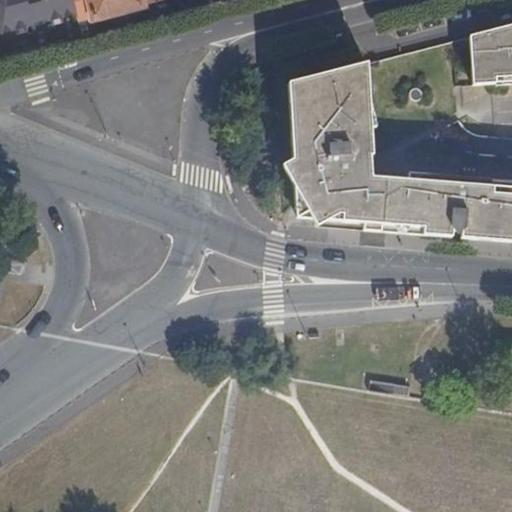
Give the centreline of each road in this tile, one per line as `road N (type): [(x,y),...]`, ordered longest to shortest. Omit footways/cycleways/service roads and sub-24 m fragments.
road 1 (motorway): [(511,462),(0,384)]
road 2 (secondary): [(332,10),(270,15),(0,91)]
road 3 (secondary): [(200,227),(215,73),(229,56),(332,10)]
road 4 (secondary): [(151,318),(424,284)]
road 5 (secondary): [(424,284),(275,256),(200,227)]
road 6 (primary): [(29,377),(74,257),(42,171)]
road 7 (motorway): [(0,481),(208,511)]
road 8 (secondary): [(200,227),(42,171)]
road 9 (secondary): [(29,377),(151,318)]
